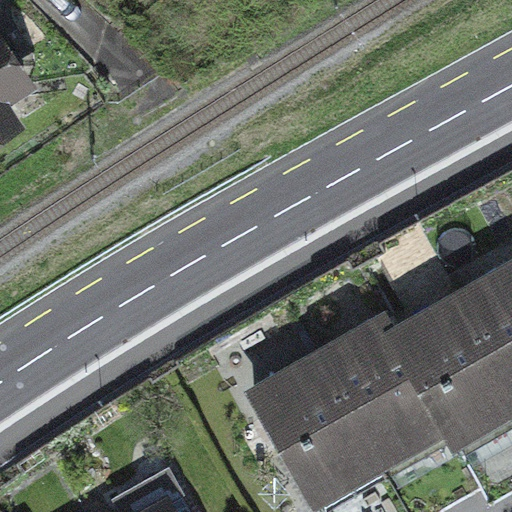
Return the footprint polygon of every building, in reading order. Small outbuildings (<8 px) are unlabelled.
[(0,126),(12,118),(4,106),(31,88),(0,40),(0,126)] [(511,393),(511,262),(457,292),(511,393)] [(453,445),(511,413),(511,393),(457,292),(389,329),(449,438),(453,445)] [(387,472),(449,438),(389,329),(385,322),(323,357),(387,472)] [(325,506),(387,472),(323,357),(262,390),(325,506)] [(203,511),(193,492),(157,511),(203,511)]
